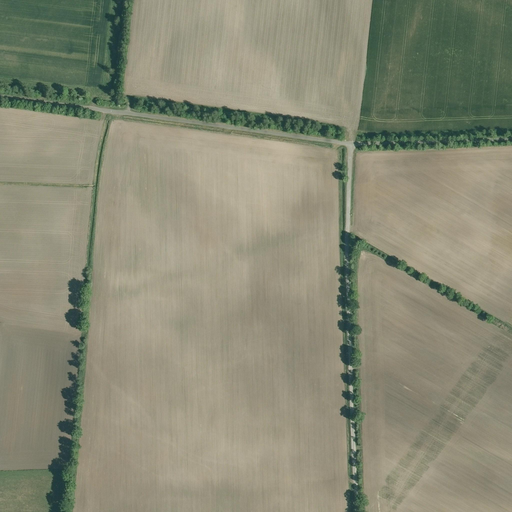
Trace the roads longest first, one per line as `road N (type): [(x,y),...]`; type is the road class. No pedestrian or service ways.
road 1 (unclassified): [(357,511),(350,144)]
road 2 (unclassified): [(350,144),(0,95)]
road 3 (unclassified): [(511,139),(350,144)]
